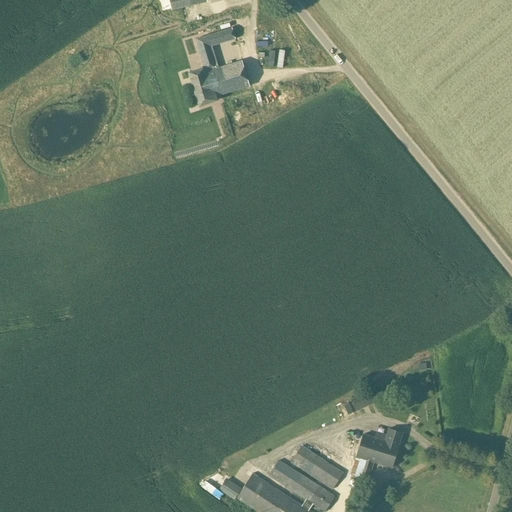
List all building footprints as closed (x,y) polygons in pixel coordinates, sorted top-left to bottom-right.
[(169,0),(172,11),(208,3),(207,0),(169,0)] [(196,39),(206,73),(204,73),(203,69),(189,74),(199,107),(217,101),(216,97),(238,90),(249,86),(241,61),(217,69),(210,47),(236,40),(232,28),(196,39)] [(374,391),(352,397),(355,409),(378,403),(374,391)] [(349,402),(344,403),(348,414),(353,412),(349,402)] [(369,481),(374,463),(392,468),(402,433),(389,429),(385,441),(363,435),(357,458),(351,475),(369,481)] [(332,490),(343,473),(302,446),(291,463),(332,490)] [(323,511),(325,511),(335,497),(279,460),(269,476),(306,500),(313,505),(323,511)] [(253,474),(236,499),(256,511),(311,511),(309,510),(302,506),(253,474)] [(235,498),(242,487),(227,477),(220,489),(235,498)] [(208,480),(204,485),(218,496),(222,491),(208,480)] [(309,510),(313,505),(306,500),(302,506),(309,510)]
